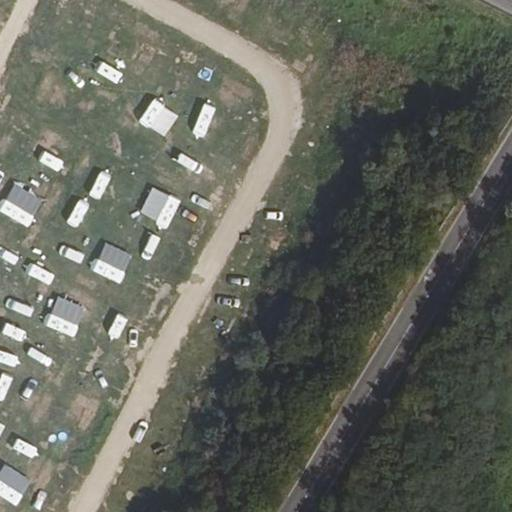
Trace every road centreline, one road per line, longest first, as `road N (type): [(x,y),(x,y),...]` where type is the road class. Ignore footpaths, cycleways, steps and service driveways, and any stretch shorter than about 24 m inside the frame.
road 1 (track): [(143,0),(266,67),(280,87),(284,118),(86,511)]
road 2 (unclassified): [(511,156),(296,511)]
